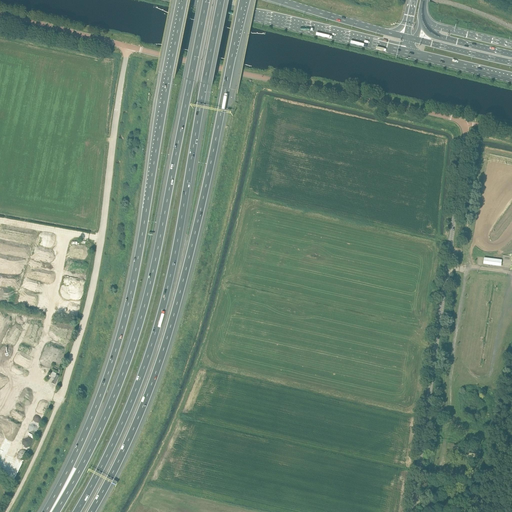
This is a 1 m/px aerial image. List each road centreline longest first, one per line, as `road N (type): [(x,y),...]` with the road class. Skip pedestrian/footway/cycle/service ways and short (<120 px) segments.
road 1 (tertiary): [(412,511),(464,126),(0,14)]
road 2 (motorway): [(205,0),(136,337),(101,426),(54,511)]
road 3 (motorway): [(91,511),(165,343),(243,0)]
road 4 (motorway): [(77,511),(120,428),(164,302),(220,0)]
road 5 (motorway): [(183,0),(121,327),(89,423),(46,511)]
road 6 (track): [(128,46),(84,322),(30,470),(6,511)]
road 7 (trunk): [(185,0),(405,54)]
road 8 (track): [(466,270),(459,371),(477,381),(495,378),(508,342)]
road 9 (trunk): [(405,37),(277,0)]
